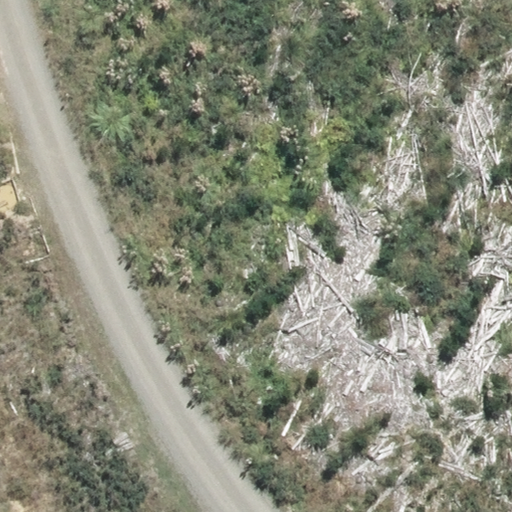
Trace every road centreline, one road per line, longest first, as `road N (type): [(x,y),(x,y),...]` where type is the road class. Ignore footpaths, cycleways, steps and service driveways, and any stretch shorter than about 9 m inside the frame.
road 1 (track): [(29,0),(100,161),(152,307),(193,459),(253,511)]
road 2 (track): [(0,322),(193,459)]
